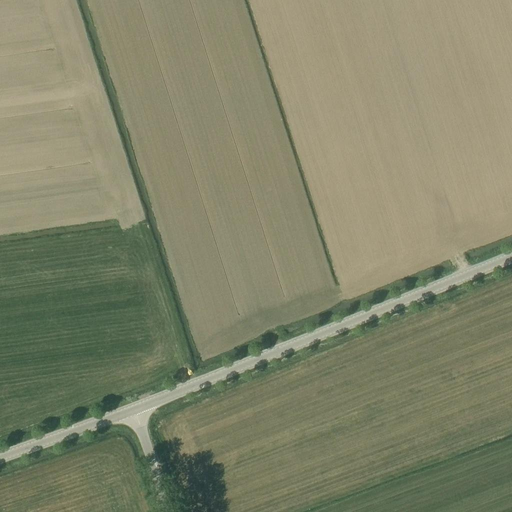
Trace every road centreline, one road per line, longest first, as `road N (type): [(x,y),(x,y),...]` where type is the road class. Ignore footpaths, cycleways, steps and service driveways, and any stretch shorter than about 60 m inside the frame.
road 1 (tertiary): [(511,252),(133,410)]
road 2 (tertiary): [(133,410),(0,454)]
